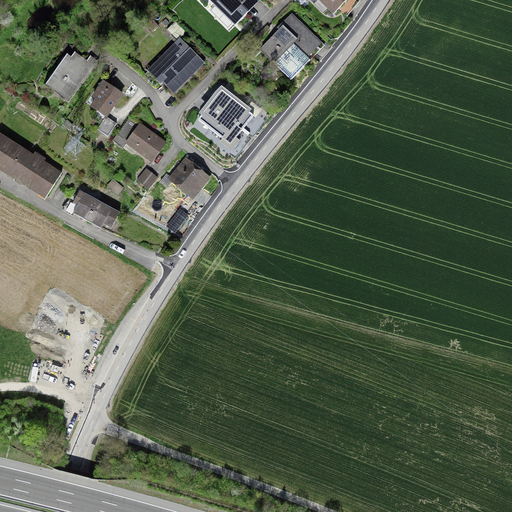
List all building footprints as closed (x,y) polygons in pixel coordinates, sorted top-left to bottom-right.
[(212,0),(217,5),(219,3),(239,22),(247,14),(243,9),(245,7),(246,8),(249,6),(246,2),(247,0),(212,0)] [(318,0),(333,14),(347,0),(318,0)] [(270,60),(291,80),(310,61),(308,58),(311,55),(310,53),(317,46),(301,30),(304,27),(292,16),(281,26),(283,28),(262,50),(271,59),(270,60)] [(141,22),(149,30),(155,24),(149,18),(141,22)] [(162,83),(174,94),(201,66),(194,59),(197,56),(180,39),(186,32),(175,22),(167,30),(178,41),(148,71),(161,84),(162,83)] [(57,90),(68,98),(86,73),(88,74),(96,62),(89,57),(85,63),(72,54),(70,58),(65,54),(47,80),(59,88),(57,90)] [(97,129),(108,136),(116,124),(106,117),(122,95),(104,82),(93,97),(97,99),(91,107),(106,117),(97,129)] [(201,117),(231,141),(252,114),(221,91),(201,117)] [(126,143),(152,162),(165,144),(152,134),(151,136),(148,134),(149,132),(129,118),(113,141),(123,148),(126,143)] [(17,176),(29,157),(12,146),(14,143),(0,135),(0,170),(7,175),(10,172),(17,176)] [(29,157),(17,176),(24,181),(22,184),(38,194),(40,191),(48,196),(62,173),(51,166),(49,169),(29,157)] [(173,179),(195,196),(207,181),(186,164),(173,179)] [(137,180),(139,182),(148,189),(157,178),(146,169),(137,180)] [(122,188),(114,180),(108,186),(117,194),(122,188)] [(87,221),(98,201),(80,191),(73,203),(78,206),(74,214),(87,221)] [(98,201),(87,221),(101,229),(105,221),(113,225),(119,213),(98,201)] [(187,217),(179,211),(170,223),(178,229),(187,217)] [(61,429),(49,426),(47,435),(59,438),(61,429)]
